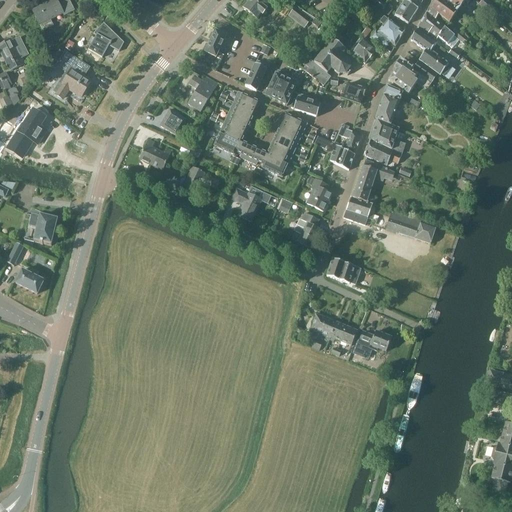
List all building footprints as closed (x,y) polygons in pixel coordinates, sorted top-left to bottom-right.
[(69,1),(59,6),(56,0),(55,0),(32,12),(40,26),(43,32),(52,27),(49,21),(63,14),(64,17),(74,12),(69,1)] [(251,0),(244,9),(257,20),(260,16),(264,19),(270,11),(266,8),(269,4),(271,0),(251,0)] [(378,0),(373,0),(371,2),(380,9),(384,5),(378,0)] [(401,0),(404,2),(405,3),(406,1),(418,9),(423,0),(401,0)] [(458,11),(442,0),(434,0),(427,13),(436,21),(439,16),(449,24),(458,11)] [(466,0),(442,0),(458,11),(466,0)] [(492,17),(498,11),(485,0),(482,0),(479,5),(492,17)] [(405,3),(404,2),(395,16),(408,25),(418,9),(406,1),(405,3)] [(393,10),(385,5),(382,11),(388,16),(393,10)] [(311,20),(295,8),(290,14),(306,27),(311,20)] [(452,35),(436,21),(427,13),(418,28),(428,35),(429,33),(437,40),(438,38),(447,46),(454,37),(452,35)] [(405,33),(388,19),(378,33),(376,32),(370,39),(384,51),(390,43),(395,48),(405,33)] [(124,44),(104,24),(94,35),(96,37),(88,51),(102,59),(110,46),(120,51),(124,44)] [(365,27),(359,35),(364,39),(370,31),(365,27)] [(436,44),(416,30),(410,42),(425,52),(418,61),(440,76),(441,75),(443,77),(450,68),(448,66),(449,64),(431,52),(436,44)] [(468,40),(457,30),(452,35),(454,37),(464,45),(468,40)] [(215,31),(205,53),(216,58),(226,36),(215,31)] [(377,49),(365,39),(353,54),(365,64),(377,49)] [(24,65),(12,40),(0,46),(0,50),(10,72),(24,65)] [(315,63),(311,61),(307,66),(309,68),(309,69),(306,73),(324,87),(331,77),(328,75),(329,74),(328,73),(332,68),(339,74),(338,76),(339,76),(340,75),(346,74),(348,76),(353,70),(350,68),(350,62),(351,61),(350,60),(349,61),(342,55),(345,51),(347,51),(347,50),(345,50),(333,40),(329,45),(328,44),(326,45),(328,46),(324,51),(323,50),(322,51),(323,53),(319,57),(318,56),(317,58),(318,58),(315,63)] [(270,49),(265,47),(261,54),(267,56),(270,49)] [(88,68),(68,55),(60,68),(70,74),(62,87),(59,85),(54,92),(58,95),(57,96),(63,100),(67,95),(82,104),(85,99),(82,97),(92,83),(82,76),(88,68)] [(285,63),(290,65),(294,58),(289,55),(285,63)] [(295,67),(299,60),(294,58),(290,65),(295,67)] [(267,66),(257,62),(245,87),(256,92),(267,70),(265,70),(267,66)] [(412,72),(400,63),(395,70),(396,71),(389,82),(409,95),(417,83),(427,90),(436,76),(418,64),(412,72)] [(288,76),(278,71),(277,75),(276,75),(266,97),(276,102),(286,80),(288,76)] [(6,74),(0,76),(0,79),(5,89),(12,85),(6,74)] [(218,85),(205,77),(202,82),(195,77),(189,85),(198,91),(189,105),(201,113),(218,85)] [(297,84),(286,80),(276,102),(287,107),(297,84)] [(357,86),(356,88),(348,85),(347,87),(345,86),(341,99),(361,106),(364,97),(364,98),(367,90),(357,86)] [(402,94),(386,88),(375,120),(377,121),(390,126),(394,117),(402,120),(404,114),(396,111),(402,94)] [(13,89),(6,92),(14,108),(20,102),(17,97),(18,94),(16,90),(13,89)] [(214,146),(283,178),(307,125),(308,126),(309,125),(286,115),(268,153),(242,141),(260,103),(238,92),(237,93),(239,94),(214,146)] [(228,99),(220,94),(218,100),(226,104),(228,99)] [(309,98),(299,95),(294,110),(317,117),(321,106),(308,102),(309,98)] [(8,97),(3,100),(7,108),(13,106),(8,97)] [(223,109),(226,104),(218,100),(215,105),(223,109)] [(480,106),(474,102),(470,108),(475,112),(480,106)] [(37,145),(46,131),(40,128),(46,119),(34,111),(24,126),(29,130),(25,137),(22,135),(15,145),(25,152),(32,141),(37,145)] [(160,127),(176,137),(186,121),(170,111),(160,127)] [(219,117),(211,113),(209,118),(216,122),(219,117)] [(214,127),(216,122),(209,118),(206,123),(214,127)] [(390,126),(377,121),(370,141),(392,151),(393,151),(402,155),(405,145),(395,141),(399,129),(390,126)] [(339,147),(355,154),(361,136),(349,131),(350,129),(342,126),(338,135),(349,140),(346,146),(340,144),(340,145),(339,147)] [(332,143),(318,137),(315,145),(327,151),(330,148),(331,146),(332,143)] [(139,161),(151,166),(158,151),(153,149),(155,144),(149,141),(139,161)] [(392,151),(370,141),(365,156),(387,167),(389,161),(398,165),(402,156),(393,152),(393,151),(392,151)] [(335,145),(332,143),(331,146),(334,148),(330,162),(349,171),(355,154),(339,147),(340,145),(336,143),(335,145)] [(183,146),(180,151),(189,155),(191,150),(183,146)] [(158,151),(151,166),(163,172),(172,152),(166,149),(164,154),(158,151)] [(222,165),(228,167),(231,160),(226,158),(222,165)] [(196,194),(201,184),(218,189),(220,181),(204,177),(206,174),(194,169),(197,162),(191,159),(186,170),(191,172),(184,188),(196,194)] [(233,170),(236,163),(231,160),(228,167),(233,170)] [(360,185),(355,200),(373,205),(375,198),(368,196),(375,176),(392,182),(395,174),(366,160),(358,184),(360,185)] [(255,180),(259,172),(254,170),(250,177),(255,180)] [(326,192),(328,187),(316,181),(312,190),(314,191),(307,205),(323,213),(332,195),(326,192)] [(9,191),(0,186),(0,195),(5,198),(9,191)] [(238,216),(251,223),(262,201),(248,194),(248,195),(242,193),(237,203),(243,206),(238,216)] [(355,200),(351,198),(344,219),(365,227),(368,220),(372,221),(374,216),(370,214),(372,205),(355,200)] [(290,207),(282,203),(279,210),(287,214),(290,207)] [(437,228),(392,213),(386,230),(431,246),(437,228)] [(305,214),(292,240),(311,249),(315,240),(317,241),(322,230),(316,227),(319,221),(305,214)] [(38,228),(34,242),(41,244),(41,245),(43,245),(43,244),(52,247),(55,234),(58,235),(60,224),(57,224),(58,221),(40,217),(40,218),(32,216),(30,226),(38,228)] [(24,248),(16,243),(16,244),(17,244),(7,262),(6,262),(6,263),(14,267),(14,266),(24,248)] [(333,261),(328,277),(340,280),(340,282),(350,285),(355,268),(333,261)] [(32,270),(30,275),(22,271),(16,284),(37,295),(44,282),(37,279),(39,274),(32,270)] [(321,335),(326,319),(316,315),(312,331),(321,335)] [(331,338),(336,323),(326,319),(321,335),(331,338)] [(341,342),(347,327),(336,323),(331,338),(341,342)] [(347,327),(341,342),(352,346),(357,331),(347,327)] [(376,332),(374,338),(370,336),(371,334),(362,331),(354,352),(362,355),(367,343),(371,345),(370,349),(378,352),(379,349),(386,352),(392,339),(376,332)] [(511,376),(489,371),(486,384),(511,390),(511,376)] [(486,388),(485,398),(497,399),(498,390),(486,388)] [(511,425),(505,424),(500,445),(499,444),(498,446),(494,449),(491,459),(494,463),(494,465),(495,465),(492,479),(510,483),(511,476),(511,425)]
